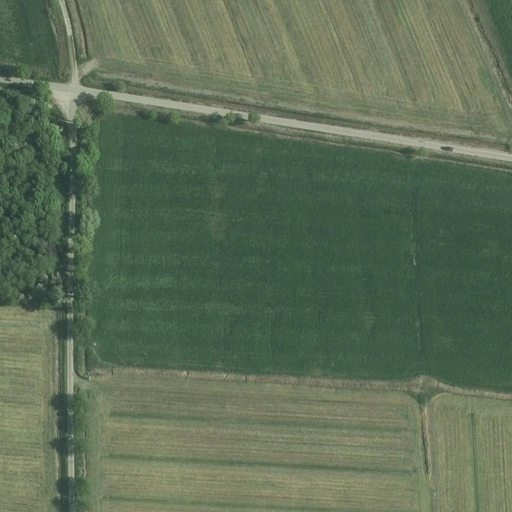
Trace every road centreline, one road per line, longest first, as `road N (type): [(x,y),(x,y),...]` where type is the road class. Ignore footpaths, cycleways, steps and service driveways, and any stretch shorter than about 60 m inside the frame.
road 1 (unclassified): [(72,92),(511,156)]
road 2 (unclassified): [(73,511),(72,92)]
